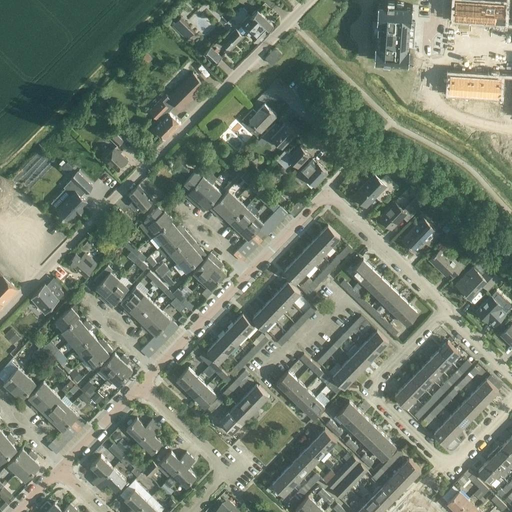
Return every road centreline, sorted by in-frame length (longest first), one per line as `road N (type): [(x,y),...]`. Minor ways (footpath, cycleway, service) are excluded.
road 1 (unclassified): [(0,321),(312,0)]
road 2 (residential): [(511,402),(454,463),(442,462),(375,395),(405,352)]
road 3 (residential): [(262,374),(344,293),(405,352)]
road 4 (residential): [(327,194),(444,311)]
road 5 (residential): [(140,391),(218,465),(218,483),(190,511)]
road 6 (residential): [(327,194),(351,161),(286,85)]
road 7 (residential): [(151,376),(248,274)]
